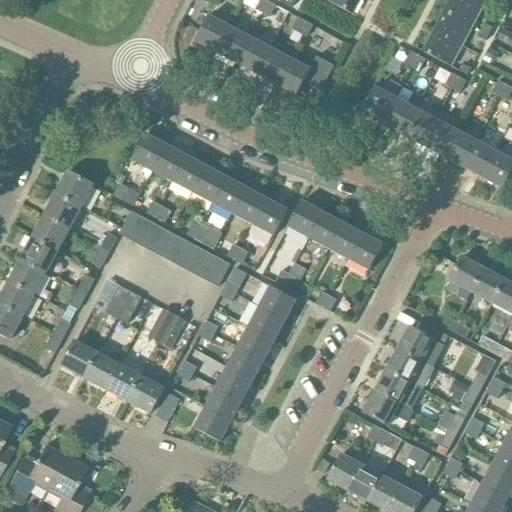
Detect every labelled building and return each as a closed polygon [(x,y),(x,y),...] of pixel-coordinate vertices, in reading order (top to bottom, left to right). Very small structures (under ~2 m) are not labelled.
[(259,0),(254,11),(262,15),(268,3),(263,0),(259,0)] [(280,0),(280,2),(279,3),(291,9),(296,0),(280,0)] [(324,0),(352,15),(360,0),(324,0)] [(473,25),(484,5),(474,0),(450,0),(445,10),(473,25)] [(268,3),(262,15),(270,19),(276,7),(268,3)] [(462,46),(473,25),(445,10),(434,31),(462,46)] [(209,17),(195,42),(216,53),(229,28),(209,17)] [(299,35),(306,22),(298,18),(291,30),(299,35)] [(306,22),(299,35),(307,39),(313,26),(306,22)] [(486,43),(493,29),(484,24),(477,38),(486,43)] [(229,28),(216,53),(236,64),(250,39),(229,28)] [(508,46),(511,39),(511,34),(501,29),(496,39),(508,46)] [(451,67),(462,46),(434,31),(422,52),(451,67)] [(250,39),(236,64),(257,75),(270,50),(250,39)] [(485,57),(483,61),(489,65),(496,52),(489,48),(485,57)] [(270,50),(257,75),(277,86),(290,60),(270,50)] [(412,69),(418,56),(410,52),(404,65),(412,69)] [(418,56),(412,69),(420,73),(426,61),(418,56)] [(334,67),(316,58),(309,70),(290,60),(277,86),(297,97),(304,84),(321,93),(334,67)] [(468,77),(471,70),(463,65),(459,72),(468,77)] [(453,90),(459,78),(451,74),(445,86),(453,90)] [(459,78),(453,90),(460,94),(467,82),(459,78)] [(498,98),(505,85),(498,81),(491,94),(498,98)] [(511,88),(505,85),(498,98),(507,102),(511,92),(511,88)] [(380,124),(394,99),(375,88),(361,114),(380,124)] [(394,99),(380,124),(402,136),(416,110),(394,99)] [(422,147),(436,121),(416,110),(402,136),(422,147)] [(436,121),(422,147),(442,157),(456,132),(436,121)] [(462,167),(476,142),(456,132),(442,157),(462,167)] [(146,136),(132,161),(153,172),(167,147),(146,136)] [(482,178),(496,153),(476,142),(462,167),(482,178)] [(167,147),(153,172),(162,177),(172,182),(186,157),(167,147)] [(511,161),(496,153),(482,178),(503,189),(511,172),(511,161)] [(186,157),(172,182),(193,193),(193,194),(207,168),(186,157)] [(207,168),(193,194),(213,204),(226,179),(223,177),(207,168)] [(56,195),(82,209),(94,186),(68,173),(56,195)] [(118,173),(115,180),(120,183),(123,176),(118,173)] [(232,214),(245,189),(226,179),(213,204),(232,214)] [(121,201),(128,189),(119,184),(113,197),(121,201)] [(121,201),(133,207),(140,196),(128,189),(121,201)] [(245,189),(232,214),(253,226),(266,200),(245,189)] [(70,231),(82,209),(56,195),(45,217),(70,231)] [(266,200),(253,226),(254,226),(274,237),(288,212),(268,201),(266,200)] [(153,202),(146,215),(151,217),(156,219),(162,207),(153,202)] [(302,203),(288,228),(308,239),(322,213),(302,203)] [(162,207),(156,219),(165,225),(172,213),(163,208),(162,207)] [(131,213),(119,235),(133,242),(145,220),(131,213)] [(322,213),(308,239),(309,239),(328,250),(343,225),(323,214),(322,213)] [(57,255),(70,231),(45,217),(32,241),(57,255)] [(145,220),(133,242),(143,248),(155,226),(145,220)] [(187,236),(194,240),(201,228),(193,224),(187,236)] [(343,225),(328,250),(348,260),(362,235),(343,225)] [(155,226),(143,248),(154,254),(166,231),(155,226)] [(201,228),(194,240),(195,241),(202,245),(209,233),(201,229),(201,228)] [(166,231),(154,254),(165,259),(176,237),(166,231)] [(101,248),(110,253),(117,239),(108,234),(101,248)] [(362,235),(348,260),(370,272),(383,246),(363,235),(362,235)] [(176,237),(165,259),(176,265),(188,243),(176,237)] [(45,276),(57,255),(32,241),(20,263),(45,276)] [(188,243),(176,265),(186,271),(198,248),(188,243)] [(227,257),(227,258),(234,262),(241,250),(233,245),(227,257)] [(101,269),(110,253),(101,248),(92,264),(101,269)] [(198,248),(186,271),(197,276),(209,254),(198,248)] [(241,250),(234,262),(236,263),(242,266),(243,265),(249,254),(242,250),(241,250)] [(209,254),(197,276),(207,281),(219,259),(209,254)] [(471,293),(483,269),(461,257),(448,281),(461,288),(457,296),(467,302),(471,293)] [(219,259),(207,281),(219,288),(231,265),(219,259)] [(20,263),(9,283),(34,297),(45,276),(20,263)] [(492,304),(504,280),(483,269),(471,293),(492,304)] [(283,288),(289,275),(282,271),(275,284),(283,288)] [(289,275),(283,288),(291,292),(297,280),(289,275)] [(78,290),(87,295),(95,281),(86,276),(78,290)] [(511,314),(511,284),(504,280),(492,304),(511,314)] [(225,289),(225,290),(236,296),(237,295),(241,288),(240,288),(229,282),(225,289)] [(7,286),(0,299),(0,306),(23,318),(33,298),(34,297),(9,283),(7,286)] [(116,320),(131,293),(120,287),(106,314),(116,320)] [(260,308),(259,310),(285,323),(286,321),(292,310),(296,302),(271,288),(260,308)] [(79,311),(87,295),(78,290),(70,306),(79,311)] [(225,290),(221,297),(232,304),(236,296),(225,290)] [(131,293),(116,320),(127,325),(141,299),(131,293)] [(323,309),(329,297),(322,293),(315,305),(323,309)] [(329,297),(323,309),(330,313),(337,301),(329,297)] [(0,334),(11,340),(22,320),(23,318),(0,306),(0,334)] [(259,310),(249,329),(275,342),(275,341),(285,323),(259,310)] [(160,343),(174,316),(163,311),(149,338),(160,343)] [(89,317),(88,319),(89,322),(92,324),(95,322),(96,319),(95,316),(92,315),(89,317)] [(450,332),(455,322),(440,315),(435,324),(450,332)] [(174,316),(160,343),(171,349),(185,322),(174,316)] [(54,334),(64,339),(71,324),(62,320),(54,334)] [(203,330),(202,330),(214,337),(215,335),(219,329),(207,322),(203,330)] [(455,322),(450,332),(466,340),(471,331),(455,322)] [(410,327),(398,350),(423,363),(435,342),(443,347),(449,338),(426,325),(425,326),(421,333),(410,327)] [(239,347),(238,349),(264,363),(265,361),(275,342),(249,329),(239,347)] [(202,330),(198,337),(199,338),(210,344),(214,337),(202,330)] [(55,354),(64,339),(54,334),(46,349),(55,354)] [(493,355),(498,345),(482,337),(478,347),(493,355)] [(85,380),(98,354),(76,342),(62,367),(85,380)] [(511,352),(498,345),(493,355),(508,363),(511,354),(511,352)] [(228,368),(227,369),(253,383),(253,382),(264,363),(238,349),(228,368)] [(398,350),(387,371),(411,385),(412,385),(422,390),(424,391),(435,369),(423,363),(398,350)] [(106,391),(120,366),(98,354),(85,380),(106,391)] [(182,368),(181,370),(193,377),(194,375),(197,369),(185,362),(182,368)] [(128,403),(141,377),(120,366),(106,391),(128,403)] [(217,388),(216,390),(242,403),(243,402),(253,383),(227,369),(217,388)] [(181,370),(177,378),(189,384),(193,377),(181,370)] [(387,371),(375,393),(400,407),(408,411),(409,411),(410,412),(422,390),(412,385),(411,385),(387,371)] [(471,387),(480,392),(487,379),(478,374),(471,387)] [(141,377),(128,403),(150,415),(164,390),(141,377)] [(498,401),(506,385),(494,378),(486,394),(498,401)] [(453,394),(451,397),(461,403),(468,389),(459,384),(453,394)] [(471,387),(462,403),(472,408),(480,392),(471,387)] [(207,408),(206,409),(232,423),(242,403),(216,390),(207,408)] [(375,393),(363,415),(389,429),(389,427),(395,417),(408,423),(413,414),(410,412),(409,411),(408,411),(400,407),(375,393)] [(167,424),(169,421),(180,401),(168,394),(156,418),(167,424)] [(206,409),(195,430),(197,431),(221,443),(232,423),(206,409)] [(455,418),(448,429),(458,434),(465,421),(455,416),(455,418)] [(469,427),(465,434),(476,440),(480,433),(481,432),(484,425),(473,419),(469,427)] [(0,423),(0,478),(12,455),(1,448),(11,429),(0,423)] [(383,446),(389,435),(374,426),(368,438),(383,446)] [(443,439),(439,447),(448,452),(450,448),(458,434),(448,429),(448,431),(447,432),(443,439)] [(503,448),(493,466),(511,476),(511,448),(504,445),(503,448)] [(415,464),(422,451),(414,447),(407,459),(415,464)] [(448,452),(439,447),(436,452),(445,457),(448,452)] [(23,460),(8,488),(20,494),(27,498),(33,488),(45,494),(65,459),(45,448),(37,462),(35,466),(23,460)] [(422,451),(415,464),(423,468),(429,456),(422,451)] [(348,492),(362,467),(341,455),(327,481),(348,492)] [(65,459),(45,494),(47,495),(59,502),(53,511),(80,511),(89,496),(76,489),(78,485),(86,470),(66,459),(65,459)] [(454,481),(463,465),(451,459),(443,475),(454,481)] [(415,464),(411,471),(419,476),(423,468),(415,464)] [(491,469),(483,485),(508,498),(511,491),(511,476),(493,466),(491,469)] [(368,503),(382,477),(362,467),(348,492),(368,503)] [(385,511),(389,511),(402,488),(382,477),(368,503),(385,511)] [(481,488),(471,508),(478,511),(501,511),(506,502),(508,498),(483,485),(481,488)] [(402,488),(389,511),(415,511),(423,499),(402,488)] [(209,511),(185,499),(177,511),(209,511)] [(437,511),(441,506),(429,500),(422,511),(437,511)]
